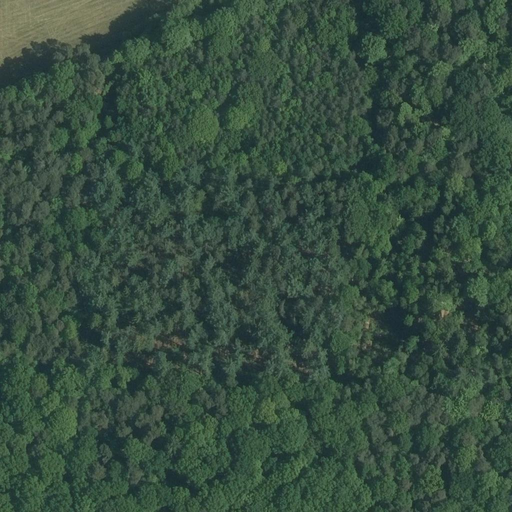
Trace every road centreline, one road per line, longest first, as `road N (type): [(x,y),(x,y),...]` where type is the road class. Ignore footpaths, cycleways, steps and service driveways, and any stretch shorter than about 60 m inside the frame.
road 1 (track): [(331,511),(390,0)]
road 2 (track): [(0,383),(511,397)]
road 3 (track): [(91,64),(95,181),(72,511)]
road 4 (unclassified): [(0,102),(254,0)]
